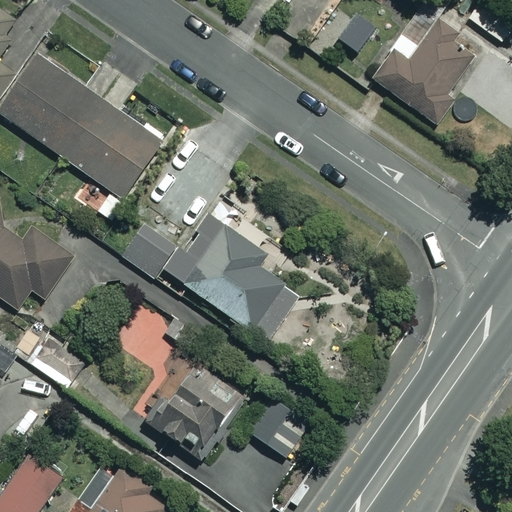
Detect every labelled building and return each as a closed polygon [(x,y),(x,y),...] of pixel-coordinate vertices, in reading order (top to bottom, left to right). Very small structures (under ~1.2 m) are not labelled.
[(0,60),(31,16),(7,0),(0,0),(0,89),(12,72),(0,63),(0,60)] [(377,28),(355,13),(335,42),(356,57),(377,28)] [(483,45),(440,14),(411,55),(398,45),(374,79),(439,125),(456,100),(448,94),(483,45)] [(12,121),(113,190),(98,211),(107,218),(161,140),(37,53),(0,106),(0,124),(7,129),(12,121)] [(0,197),(2,195),(0,193),(0,297),(18,309),(31,289),(46,299),(75,256),(33,227),(24,240),(0,223),(0,197)] [(188,229),(147,198),(111,245),(152,276),(188,229)] [(265,253),(212,215),(171,272),(268,342),(300,297),(256,265),(265,253)] [(142,303),(116,281),(84,318),(110,340),(142,303)] [(78,358),(48,336),(30,362),(60,383),(78,358)] [(240,392),(195,361),(153,421),(198,453),(240,392)] [(288,406),(275,396),(249,429),(284,456),(303,432),(281,416),(288,406)] [(37,511),(62,477),(29,454),(0,496),(0,511),(37,511)] [(162,511),(170,501),(109,458),(71,511),(162,511)]
